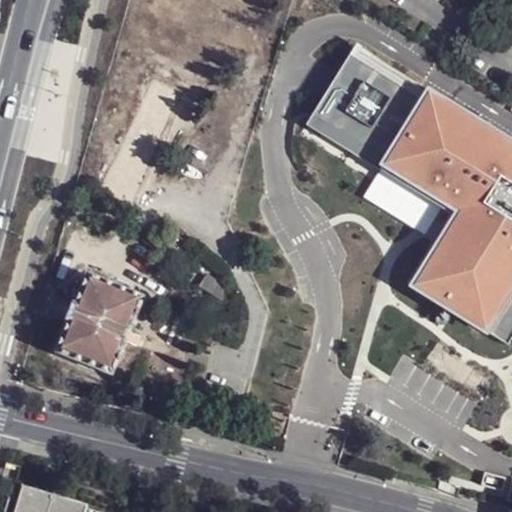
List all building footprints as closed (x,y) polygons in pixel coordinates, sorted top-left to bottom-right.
[(511,146),(355,49),(310,120),(385,166),(436,197),(462,213),(415,287),(509,345),(511,339),(511,146)] [(185,117),(204,88),(154,55),(135,83),(185,117)] [(436,197),(385,166),(366,198),(417,229),(436,197)] [(146,300),(89,277),(76,305),(73,305),(66,323),(69,324),(55,354),(114,378),(146,300)] [(22,469),(5,464),(0,478),(0,484),(15,489),(22,469)] [(87,508),(20,490),(13,511),(85,511),(86,511),(87,508)]
